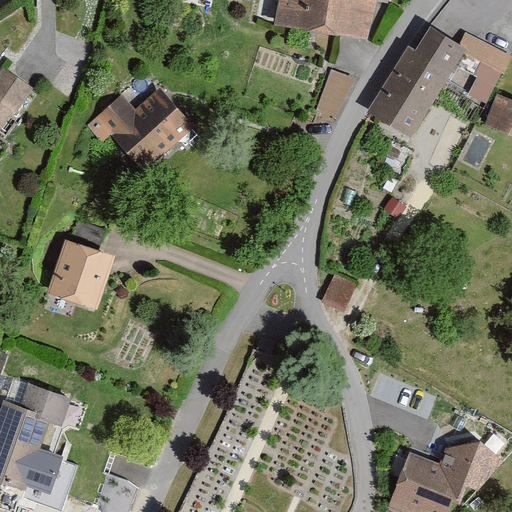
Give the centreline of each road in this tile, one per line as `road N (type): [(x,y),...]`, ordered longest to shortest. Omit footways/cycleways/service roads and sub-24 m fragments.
road 1 (residential): [(291,254),(240,315),(146,511)]
road 2 (residential): [(425,0),(381,61),(291,254)]
road 3 (residential): [(291,254),(353,398),(363,511)]
